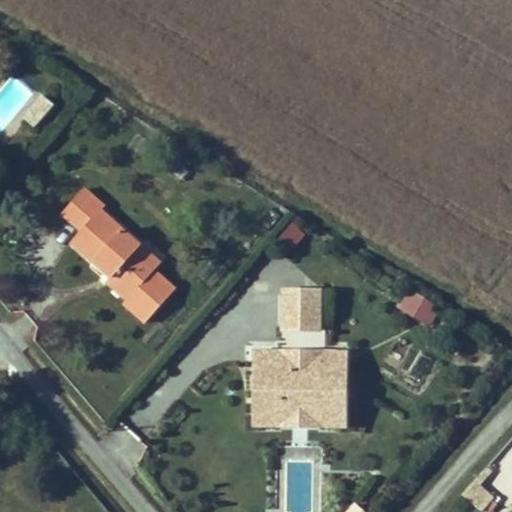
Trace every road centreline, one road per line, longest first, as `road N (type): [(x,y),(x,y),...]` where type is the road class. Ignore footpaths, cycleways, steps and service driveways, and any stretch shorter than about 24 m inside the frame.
road 1 (unclassified): [(0,335),(150,511)]
road 2 (unknown): [(428,511),(510,406)]
